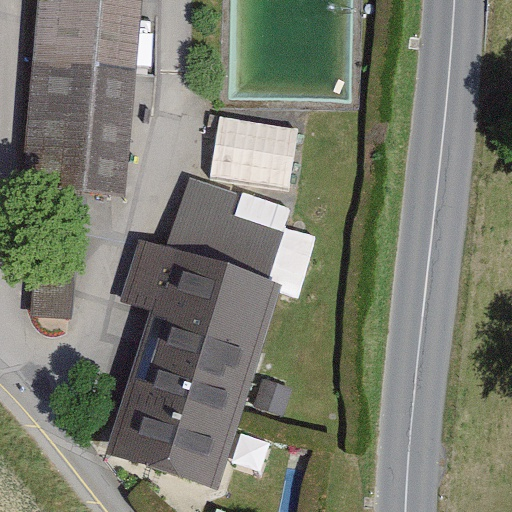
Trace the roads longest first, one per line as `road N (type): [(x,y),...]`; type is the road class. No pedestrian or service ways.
road 1 (secondary): [(450,0),(405,511)]
road 2 (unclassified): [(0,348),(130,511)]
